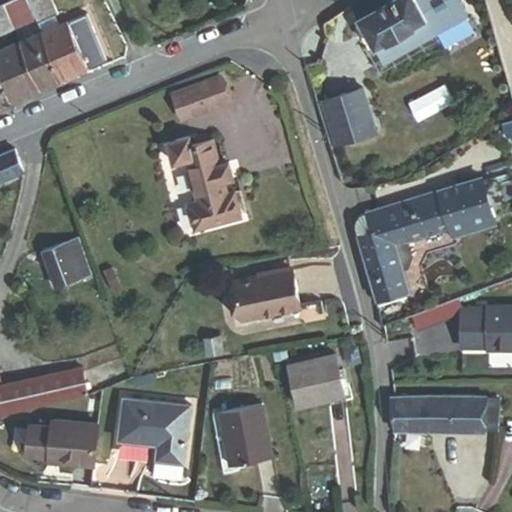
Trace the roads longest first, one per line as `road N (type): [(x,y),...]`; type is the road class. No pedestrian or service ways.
road 1 (residential): [(381,511),(384,427),(370,310),(290,49),(287,11)]
road 2 (residential): [(0,134),(287,11)]
